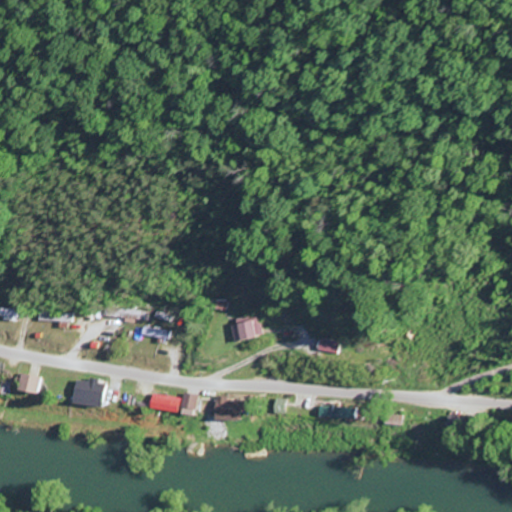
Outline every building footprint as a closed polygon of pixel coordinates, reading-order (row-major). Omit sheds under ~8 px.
[(254,320),(227,326),(231,343),(258,337),(254,320)] [(317,352),(336,355),(338,344),(319,341),(317,352)] [(38,379),(18,374),(13,391),(34,396),(38,379)] [(75,381),(71,404),(99,409),(104,384),(87,381),(87,383),(75,381)] [(177,411),(192,413),(195,397),(180,394),(177,411)] [(175,413),(177,399),(149,396),(148,410),(175,413)] [(211,421),(238,422),(239,403),(223,402),(223,398),(212,398),(211,421)] [(314,418),(350,419),(350,409),(315,407),(314,418)]
